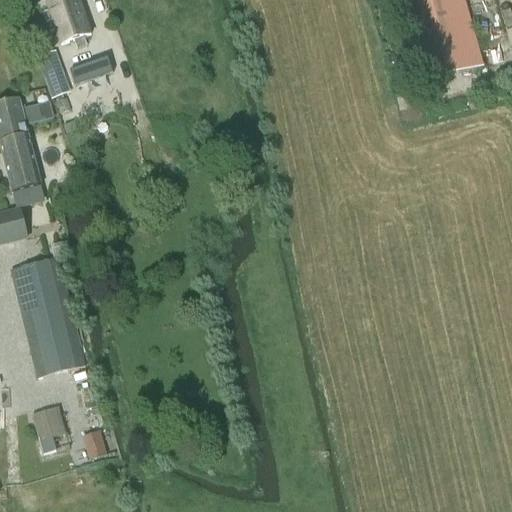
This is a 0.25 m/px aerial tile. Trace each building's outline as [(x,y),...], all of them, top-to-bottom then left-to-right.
[(43,0),(60,48),(90,37),(76,0),(43,0)] [(400,0),(422,86),(482,71),(463,0),(400,0)] [(106,57),(68,70),(73,85),(111,72),(106,57)] [(19,103),(0,107),(0,149),(12,196),(40,189),(41,189),(26,128),(54,121),(51,110),(38,113),(37,108),(22,112),(19,103)] [(0,216),(0,217),(7,246),(25,242),(18,213),(0,216)] [(36,382),(86,370),(59,261),(10,273),(36,382)] [(46,414),(32,417),(39,444),(42,456),(56,453),(53,441),(66,437),(59,410),(46,414)]
